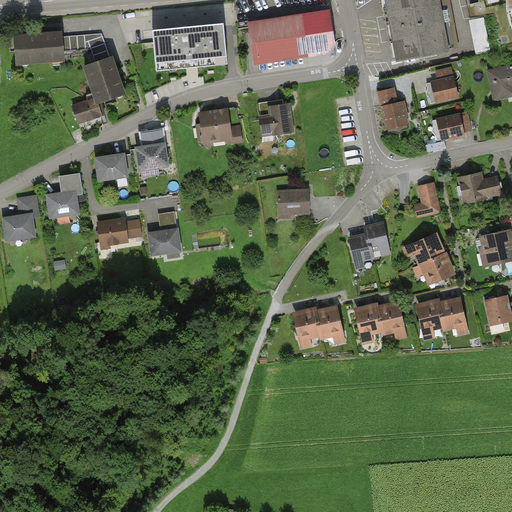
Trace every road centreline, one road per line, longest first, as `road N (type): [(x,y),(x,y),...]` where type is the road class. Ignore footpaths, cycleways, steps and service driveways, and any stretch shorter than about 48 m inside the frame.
road 1 (residential): [(358,67),(163,107),(0,197)]
road 2 (track): [(159,511),(216,457),(277,301)]
road 3 (residential): [(277,301),(381,173)]
road 4 (residential): [(381,173),(511,142)]
